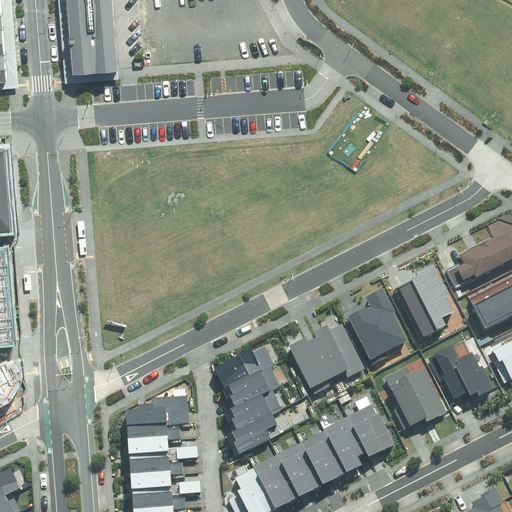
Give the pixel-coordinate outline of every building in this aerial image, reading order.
[(0,0),(0,76),(8,76),(1,0),(0,0)] [(122,78),(116,0),(64,0),(70,81),(122,78)] [(128,89),(106,88),(106,97),(128,97),(128,89)] [(459,269),(466,282),(477,277),(478,279),(511,262),(511,237),(510,234),(498,240),(497,238),(460,256),(465,265),(459,269)] [(511,276),(471,298),(488,331),(511,318),(511,276)] [(372,362),(410,342),(395,315),(398,314),(386,291),(368,299),(372,307),(350,319),(372,362)] [(351,383),(369,374),(344,326),(333,331),(332,327),(314,336),(316,341),(310,344),(309,340),(292,348),(318,399),(328,394),(325,388),(329,386),(327,382),(346,373),(351,383)] [(455,347),(429,360),(451,403),(471,394),(473,398),(481,394),(483,397),(497,391),(485,367),(482,369),(475,355),(462,361),(455,347)] [(216,372),(226,392),(272,368),(262,349),(216,372)] [(226,392),(236,411),(272,393),(282,388),(272,368),(226,392)] [(228,415),(237,433),(273,416),(282,411),(272,393),(236,411),(228,415)] [(197,403),(126,407),(127,437),(117,437),(117,448),(129,448),(132,511),(205,511),(205,510),(189,511),(188,495),(202,494),(197,403)] [(399,448),(382,413),(357,425),(375,461),(399,448)] [(237,433),(231,435),(240,455),(282,435),(273,416),(237,433)] [(352,472),(375,461),(357,425),(334,437),(352,472)] [(327,485),(352,472),(334,437),(309,449),(327,485)] [(304,497),(327,485),(309,449),(286,461),(304,497)] [(281,509),(304,497),(286,461),(263,472),(281,509)] [(250,511),(274,511),(281,509),(263,472),(237,485),(250,511)] [(505,511),(502,506),(505,504),(498,489),(483,497),(484,500),(473,505),(476,510),(470,511),(505,511)]
